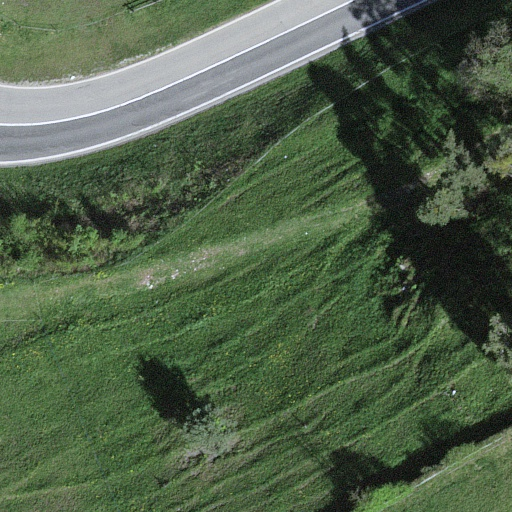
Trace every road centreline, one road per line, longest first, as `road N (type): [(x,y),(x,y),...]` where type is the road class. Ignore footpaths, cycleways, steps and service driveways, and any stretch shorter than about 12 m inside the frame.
road 1 (track): [(450,181),(59,304),(0,312)]
road 2 (secondary): [(352,0),(105,109),(0,124)]
